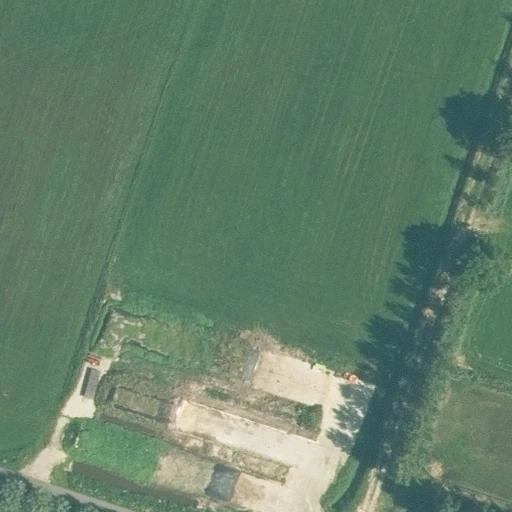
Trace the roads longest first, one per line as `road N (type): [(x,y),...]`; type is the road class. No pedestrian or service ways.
road 1 (track): [(511,94),(363,511)]
road 2 (unclassified): [(117,511),(0,473)]
